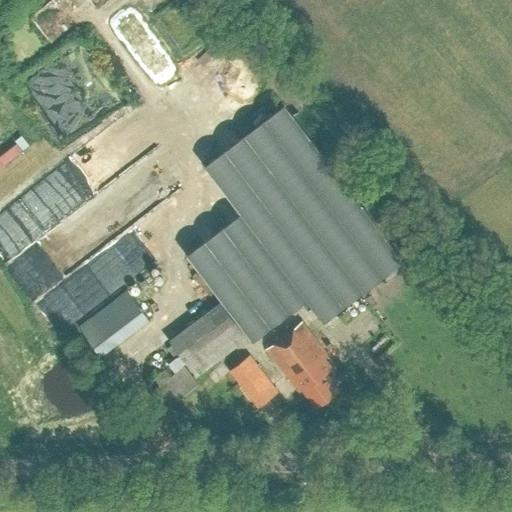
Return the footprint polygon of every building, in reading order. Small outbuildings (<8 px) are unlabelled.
[(122,32),(140,16),(125,0),(100,0),(96,4),(122,32)] [(204,166),(240,213),(306,299),(323,321),(364,289),(403,260),(297,122),(284,105),(204,166)] [(152,109),(80,150),(94,175),(166,135),(152,109)] [(252,340),(306,299),(240,213),(186,254),(252,340)] [(197,375),(248,336),(220,300),(170,340),(197,375)] [(122,356),(132,333),(101,318),(90,341),(122,356)] [(316,406),(339,389),(326,372),(334,365),(302,322),(266,350),(298,391),(302,387),(316,406)] [(231,372),(243,386),(253,399),(258,406),(278,389),(251,355),(250,356),(231,371),(231,372)] [(153,378),(175,398),(191,380),(168,361),(153,378)] [(174,404),(162,387),(154,393),(166,410),(174,404)] [(283,416),(256,435),(272,457),(298,439),(283,416)]
